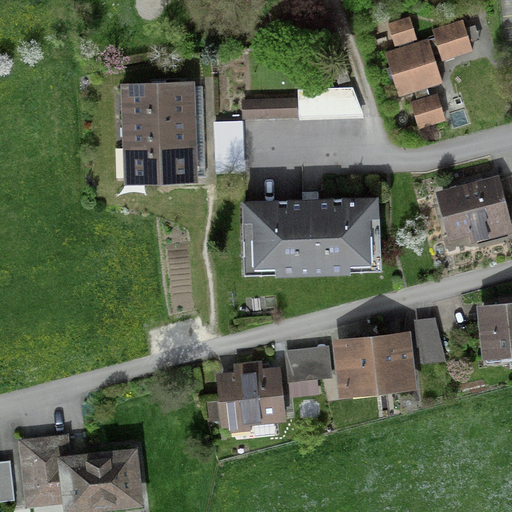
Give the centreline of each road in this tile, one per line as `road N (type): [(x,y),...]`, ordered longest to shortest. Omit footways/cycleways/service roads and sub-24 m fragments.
road 1 (residential): [(0,402),(511,268)]
road 2 (residential): [(256,155),(391,162),(511,134)]
